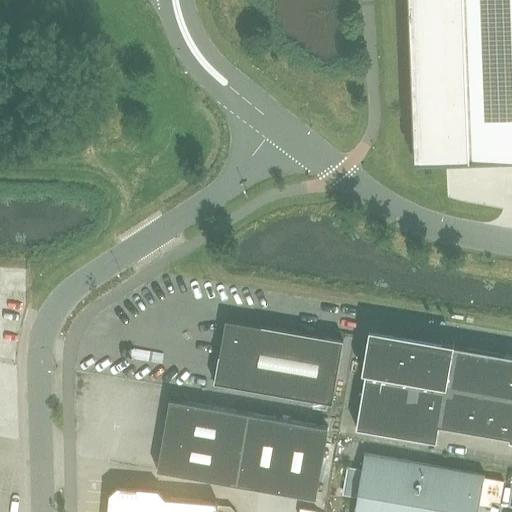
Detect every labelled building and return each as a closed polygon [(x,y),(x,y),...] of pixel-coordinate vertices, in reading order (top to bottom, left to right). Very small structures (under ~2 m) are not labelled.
[(511,0),(412,0),(419,163),(511,159),(511,0)] [(225,319),(214,382),(332,403),(343,340),(225,319)] [(511,355),(453,346),(454,344),(369,329),(362,372),(365,373),(356,428),(436,442),(439,427),(509,439),(509,441),(510,441),(510,439),(511,438),(511,355)] [(157,470),(316,498),(328,427),(186,402),(169,399),(160,452),(157,470)] [(485,474),(364,453),(361,469),(349,467),(344,494),(356,497),(353,511),(477,511),(480,499),(500,502),(504,480),(484,477),(485,474)] [(109,493),(107,511),(216,511),(217,502),(165,498),(158,489),(117,486),(109,493)]
